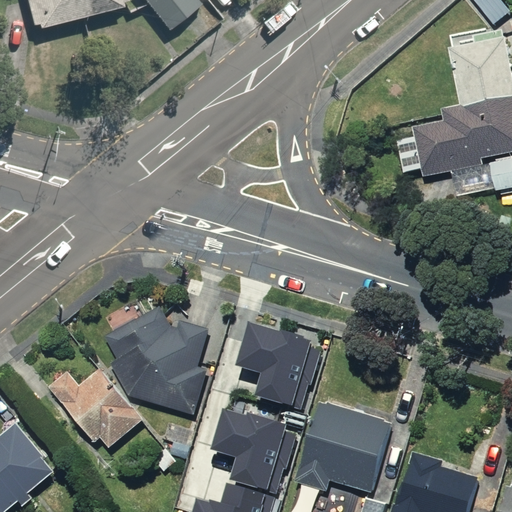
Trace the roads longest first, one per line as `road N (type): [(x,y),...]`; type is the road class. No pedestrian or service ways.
road 1 (unclassified): [(309,35),(110,194)]
road 2 (unclassified): [(350,267),(110,194)]
road 3 (unclassified): [(309,35),(291,138),(297,169),(350,267)]
road 4 (unclassified): [(511,316),(350,267)]
road 5 (unclassified): [(110,194),(0,286)]
